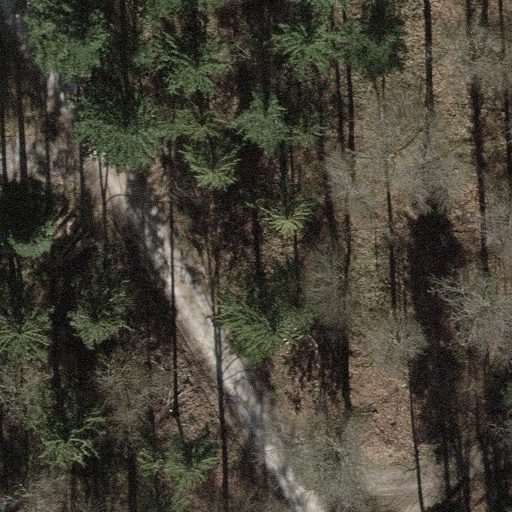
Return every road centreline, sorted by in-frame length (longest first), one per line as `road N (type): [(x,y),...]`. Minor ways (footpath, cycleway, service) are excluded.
road 1 (track): [(11,0),(304,511)]
road 2 (track): [(294,493),(425,490),(511,453)]
road 3 (track): [(0,179),(43,178),(143,225)]
